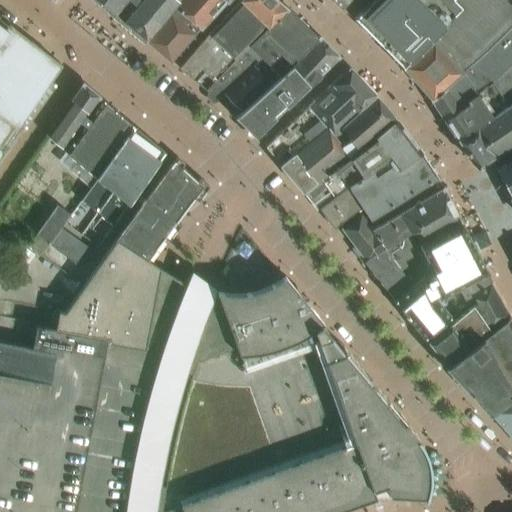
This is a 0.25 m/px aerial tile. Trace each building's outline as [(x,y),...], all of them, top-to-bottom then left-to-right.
[(97,0),(117,16),(129,0),(97,0)] [(146,41),(171,8),(178,0),(130,0),(139,8),(126,24),(146,41)] [(171,62),(227,0),(181,0),(173,10),(171,8),(146,41),(171,62)] [(178,0),(171,8),(173,10),(181,0),(178,0)] [(258,36),(289,9),(277,0),(241,0),(210,33),(179,69),(198,85),(199,84),(196,82),(204,73),(215,82),(237,58),(249,46),(258,36)] [(331,0),(342,9),(349,0),(331,0)] [(371,0),(354,17),(404,68),(433,39),(462,8),(453,0),(371,0)] [(511,0),(453,0),(462,8),(433,39),(404,68),(424,91),(432,99),(489,48),(511,27),(511,0)] [(295,59),(318,37),(289,9),(258,36),(249,46),(237,58),(215,82),(206,92),(232,115),(238,110),(241,112),(236,117),(236,118),(270,84),(278,76),(295,59)] [(0,159),(7,148),(6,147),(62,66),(0,17),(0,159)] [(492,84),(511,64),(511,27),(489,48),(432,99),(445,120),(469,103),(467,100),(492,84)] [(295,59),(315,80),(339,57),(318,37),(295,59)] [(266,127),(315,80),(295,59),(278,76),(270,84),(236,118),(255,137),(266,127)] [(511,102),(511,64),(492,84),(467,100),(469,103),(445,120),(458,140),(507,107),(511,102)] [(376,97),(374,94),(350,69),(309,107),(266,148),(278,163),(279,162),(276,159),(286,149),(293,156),(281,167),(326,129),(330,134),(376,97)] [(99,97),(84,84),(83,83),(46,136),(64,149),(99,97)] [(335,166),(396,119),(376,97),(330,134),(326,129),(281,167),(303,192),(335,166)] [(95,180),(133,126),(104,101),(65,153),(58,161),(72,173),(77,167),(90,177),(95,180)] [(495,157),(511,144),(511,102),(507,107),(458,140),(474,164),(475,164),(476,165),(477,166),(479,166),(480,166),(482,166),(495,157)] [(214,142),(225,134),(209,113),(198,122),(214,142)] [(396,171),(422,154),(396,119),(335,166),(303,192),(316,209),(333,198),(349,186),(388,159),(396,171)] [(90,187),(87,191),(88,192),(121,215),(166,153),(133,126),(133,127),(133,126),(95,180),(90,187)] [(370,220),(438,179),(422,154),(396,171),(388,159),(349,186),(333,198),(333,199),(319,210),(334,229),(362,208),(370,220)] [(511,158),(496,167),(510,196),(511,195),(511,196),(511,158)] [(148,259),(153,252),(202,186),(176,162),(174,160),(116,238),(148,259)] [(426,243),(463,224),(444,190),(372,230),(361,216),(343,230),(366,261),(384,251),(408,237),(422,244),(426,243)] [(37,233),(50,243),(60,230),(70,214),(58,205),(49,217),(37,233)] [(486,275),(488,274),(463,224),(426,243),(422,244),(408,237),(384,251),(366,261),(364,263),(424,338),(452,317),(454,320),(477,303),(472,294),(491,285),(492,285),(486,275)] [(85,266),(93,254),(60,230),(50,243),(41,256),(70,276),(78,266),(85,266)] [(0,511),(322,511),(374,494),(411,480),(413,480),(414,479),(418,476),(421,472),(423,468),(423,463),(423,459),(416,440),(419,439),(354,360),(352,362),(284,279),(283,280),(284,281),(275,287),(264,292),(257,295),(248,297),(236,297),(229,297),(218,295),(212,294),(212,292),(211,292),(209,296),(203,293),(188,286),(187,287),(186,286),(147,260),(148,259),(116,238),(115,239),(116,240),(73,300),(65,312),(59,311),(56,328),(36,324),(32,347),(0,340),(0,511)] [(470,347),(509,316),(492,285),(491,285),(472,294),(477,303),(454,320),(451,323),(470,347)] [(490,411),(511,396),(511,321),(509,316),(470,347),(451,323),(428,341),(446,363),(490,411)] [(511,396),(490,411),(511,436),(511,396)]
